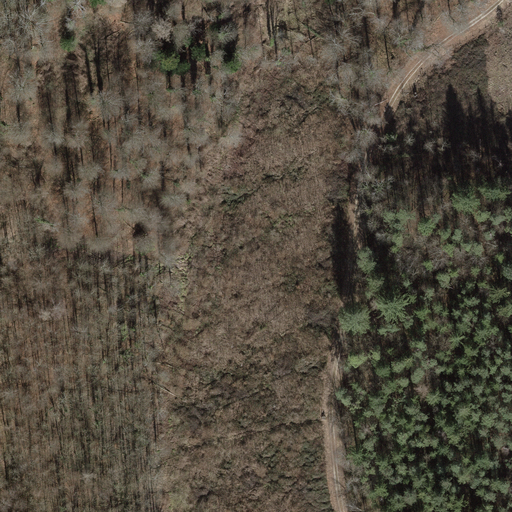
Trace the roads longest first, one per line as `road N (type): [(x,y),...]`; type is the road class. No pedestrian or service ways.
road 1 (track): [(344,511),(332,393),(372,144),(410,71),(503,0)]
road 2 (track): [(277,0),(205,190),(182,280),(167,370),(169,511)]
road 3 (track): [(0,248),(107,55),(164,4)]
